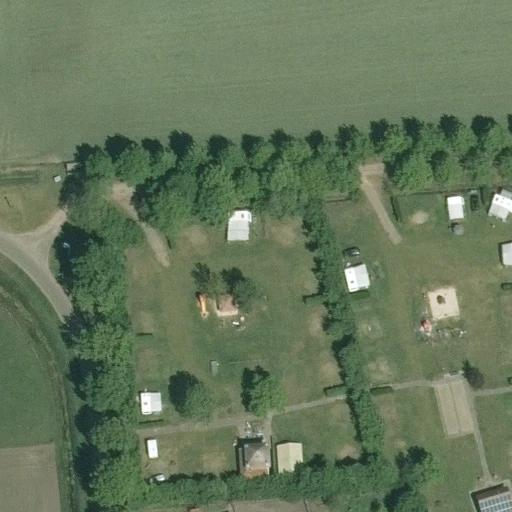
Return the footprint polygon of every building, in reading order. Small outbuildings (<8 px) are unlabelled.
[(454,213),(479,209),(477,192),(452,196),(454,213)] [(511,192),(499,194),(502,217),(511,215),(511,192)] [(335,215),(352,231),(366,217),(348,201),(335,215)] [(414,206),(421,222),(432,217),(425,201),(414,206)] [(252,208),(228,209),(228,222),(253,221),(252,208)] [(188,244),(209,243),(207,212),(186,213),(188,244)] [(271,214),(273,246),(292,245),(290,213),(271,214)] [(250,236),(250,223),(231,223),(231,236),(250,236)] [(343,267),(371,259),(364,236),(336,244),(343,267)] [(93,269),(100,268),(99,260),(92,261),(93,269)] [(496,277),(511,275),(511,263),(495,265),(496,277)] [(132,288),(153,287),(151,265),(131,266),(132,288)] [(304,275),(312,293),(330,284),(321,267),(304,275)] [(365,289),(361,270),(345,274),(349,292),(365,289)] [(219,298),(224,318),(242,313),(237,294),(219,298)] [(332,304),(306,311),(312,332),(338,325),(332,304)] [(145,310),(134,311),(135,333),(146,332),(145,310)] [(380,310),(359,313),(361,337),(383,334),(380,310)] [(391,346),(366,358),(374,375),(399,363),(391,346)] [(326,350),(330,385),(348,384),(345,348),(326,350)] [(158,357),(137,358),(139,378),(159,377),(158,357)] [(337,425),(358,420),(356,407),(334,411),(337,425)] [(406,431),(402,411),(382,415),(387,436),(406,431)] [(149,470),(165,486),(185,468),(169,451),(149,470)] [(260,452),(239,454),(241,487),(262,485),(260,452)] [(303,456),(288,458),(292,479),(306,477),(303,456)] [(215,480),(234,479),(233,458),(214,459),(215,480)] [(511,511),(507,497),(479,506),(480,511),(511,511)]
